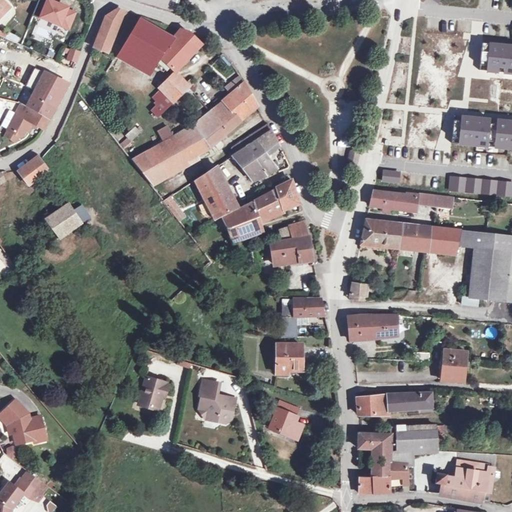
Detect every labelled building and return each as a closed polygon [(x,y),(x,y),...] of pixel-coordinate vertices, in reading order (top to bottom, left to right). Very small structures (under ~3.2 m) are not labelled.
[(2,0),(0,0),(0,15),(9,5),(2,0)] [(62,4),(52,0),(44,0),(36,18),(44,22),(45,20),(73,32),(79,15),(71,12),(72,10),(61,5),(62,4)] [(142,0),(142,2),(177,12),(180,0),(142,0)] [(111,53),(129,14),(122,12),(107,17),(95,47),(111,53)] [(121,54),(137,64),(158,32),(142,22),(121,54)] [(158,32),(137,64),(152,73),(159,61),(175,42),(174,41),(158,32)] [(159,61),(175,76),(206,42),(205,41),(180,33),(174,41),(175,42),(159,61)] [(0,51),(23,62),(26,54),(0,41),(0,51)] [(501,43),(480,41),(478,68),(511,71),(511,44),(505,43),(505,47),(501,47),(501,43)] [(67,49),(62,60),(68,63),(73,51),(67,49)] [(26,54),(23,62),(20,68),(29,71),(35,58),(26,54)] [(40,76),(47,78),(52,65),(35,58),(29,71),(35,74),(36,71),(41,73),(40,76)] [(35,74),(29,71),(10,112),(12,112),(44,121),(48,111),(35,104),(47,78),(40,76),(35,74)] [(174,76),(172,75),(158,91),(164,97),(179,81),(174,76)] [(60,84),(47,78),(35,104),(48,111),(60,84)] [(190,91),(179,81),(164,97),(167,101),(157,111),(156,109),(149,117),(155,124),(190,91)] [(228,93),(233,98),(246,87),(241,81),(228,93)] [(216,113),(233,133),(261,110),(253,96),(246,87),(233,98),(216,113)] [(44,121),(12,112),(3,131),(0,139),(0,146),(7,149),(10,143),(14,141),(24,126),(38,132),(44,121)] [(199,130),(214,149),(233,133),(216,113),(199,130)] [(443,141),(511,147),(511,119),(505,119),(504,123),(501,123),(501,119),(469,116),(469,119),(465,119),(466,116),(445,114),(443,141)] [(248,149),(274,133),(270,126),(242,143),(248,149)] [(214,149),(199,130),(133,161),(156,188),(192,164),(191,161),(214,149)] [(274,133),(248,149),(272,176),(282,168),(269,155),(281,146),(274,133)] [(390,136),(390,146),(403,147),(404,136),(390,136)] [(272,176),(248,149),(242,153),(234,158),(256,181),(272,176)] [(344,182),(351,183),(356,152),(349,151),(344,182)] [(471,165),(472,154),(459,153),(458,164),(471,165)] [(497,168),(508,168),(508,157),(497,158),(497,168)] [(53,174),(41,158),(21,173),(33,189),(53,174)] [(228,217),(245,209),(221,169),(199,183),(221,221),(228,217)] [(381,183),(398,185),(400,171),(382,170),(381,183)] [(511,183),(450,178),(449,190),(511,196),(511,183)] [(298,184),(254,205),(260,222),(304,207),(298,184)] [(402,196),(372,193),(368,209),(382,211),(382,215),(389,216),(389,211),(411,214),(411,195),(403,194),(402,196)] [(420,194),(418,206),(451,209),(452,197),(420,194)] [(172,195),(164,200),(177,222),(185,217),(172,195)] [(75,202),(74,202),(38,229),(52,251),(91,223),(76,202),(75,202)] [(245,209),(228,217),(237,244),(264,234),(260,222),(254,205),(245,209)] [(425,245),(427,226),(426,226),(425,227),(358,221),(354,243),(409,249),(409,248),(424,249),(425,245)] [(286,243),(310,240),(307,226),(283,233),(286,243)] [(427,226),(425,245),(441,246),(438,290),(433,290),(432,294),(431,294),(430,301),(445,302),(445,294),(457,295),(465,230),(427,226)] [(465,230),(457,295),(488,297),(493,232),(465,230)] [(310,240),(286,243),(274,245),(276,261),(285,259),(286,264),(315,261),(310,240)] [(366,296),(370,297),(372,284),(352,282),(351,284),(350,300),(365,302),(366,296)] [(299,315),(310,315),(328,316),(326,301),(285,300),(284,314),(286,339),(301,338),(300,321),(299,315)] [(402,319),(355,316),(352,316),(353,341),(401,343),(402,319)] [(278,345),(278,376),(286,377),(289,377),(289,372),(304,372),(304,346),(278,345)] [(459,351),(437,351),(439,383),(461,382),(459,351)] [(153,408),(157,396),(158,393),(160,394),(163,385),(160,384),(161,382),(141,376),(134,401),(153,408)] [(233,400),(221,397),(220,402),(213,400),(217,383),(202,379),(199,393),(200,393),(195,418),(223,425),(229,421),(233,400)] [(418,401),(439,403),(438,390),(363,392),(367,407),(398,407),(398,402),(418,401)] [(0,411),(9,422),(11,431),(14,442),(32,438),(32,440),(44,438),(38,415),(27,417),(26,413),(13,399),(0,411)] [(439,403),(418,401),(422,414),(445,413),(445,404),(439,403)] [(279,405),(273,424),(271,432),(279,435),(278,436),(283,437),(283,436),(299,441),(301,434),(302,428),(295,425),(297,418),(294,417),(296,410),(279,405)] [(9,422),(0,411),(0,417),(5,424),(7,432),(11,431),(9,422)] [(392,432),(393,424),(371,424),(371,432),(382,432),(392,432)] [(430,424),(393,424),(392,432),(382,432),(382,448),(382,454),(399,454),(404,453),(427,452),(429,452),(430,424)] [(382,432),(371,432),(353,431),(353,447),(367,447),(382,448),(382,432)] [(382,448),(367,447),(367,460),(382,462),(382,454),(382,448)] [(382,454),(382,462),(400,464),(399,454),(382,454)] [(494,497),(495,494),(501,463),(501,460),(470,454),(467,471),(449,468),(447,479),(454,480),(452,490),(494,497)] [(367,478),(382,477),(382,462),(367,460),(367,478)] [(382,462),(382,477),(394,477),(394,485),(402,485),(400,467),(400,465),(400,464),(382,462)] [(501,463),(495,494),(501,495),(507,465),(501,463)] [(28,475),(23,482),(34,491),(39,484),(28,475)] [(382,486),(382,477),(367,478),(366,492),(382,492),(382,486)] [(382,486),(394,485),(394,477),(382,477),(382,486)] [(352,493),(366,492),(367,478),(352,478),(352,493)] [(0,511),(10,511),(23,494),(28,498),(34,491),(23,482),(19,479),(13,487),(8,483),(0,493),(0,511)] [(49,511),(55,506),(49,501),(46,505),(47,511),(49,511)]
